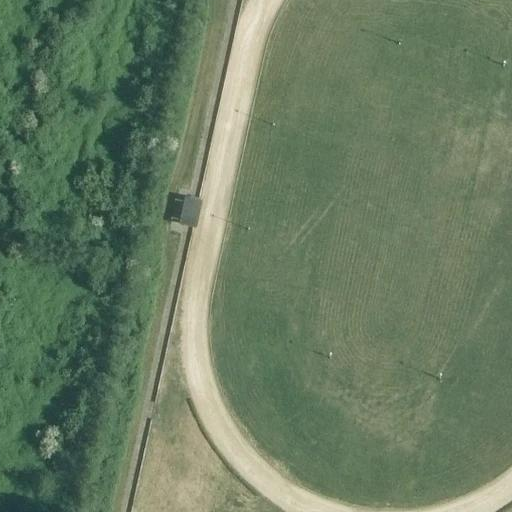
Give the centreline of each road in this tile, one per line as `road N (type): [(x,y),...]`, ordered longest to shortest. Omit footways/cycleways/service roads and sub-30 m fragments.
road 1 (track): [(235,0),(193,195),(182,193),(174,229),(185,232),(124,511)]
road 2 (track): [(70,511),(180,0)]
